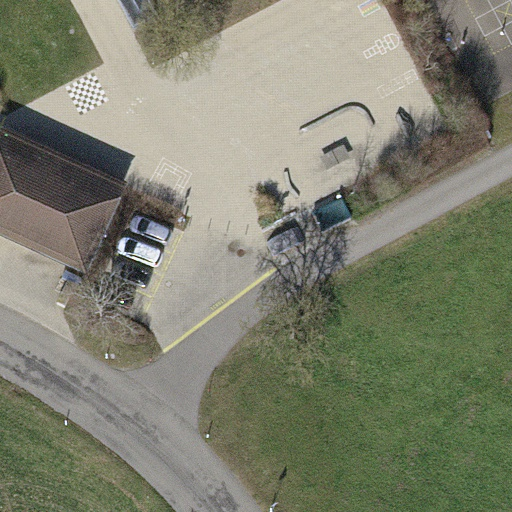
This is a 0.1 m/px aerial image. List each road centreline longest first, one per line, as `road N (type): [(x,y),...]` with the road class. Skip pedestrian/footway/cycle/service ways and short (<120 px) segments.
road 1 (residential): [(143,429),(281,292),(511,172)]
road 2 (unclassified): [(143,429),(0,339)]
